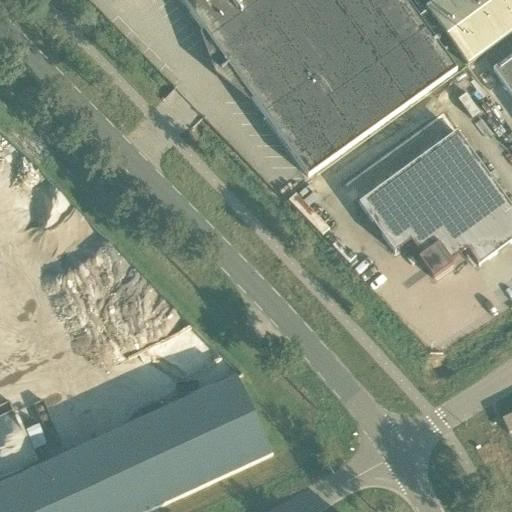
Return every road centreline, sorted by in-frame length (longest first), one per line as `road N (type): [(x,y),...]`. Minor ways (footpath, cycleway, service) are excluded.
road 1 (tertiary): [(401,441),(0,22)]
road 2 (unclassified): [(285,511),(401,441)]
road 3 (unclassified): [(511,372),(401,441)]
